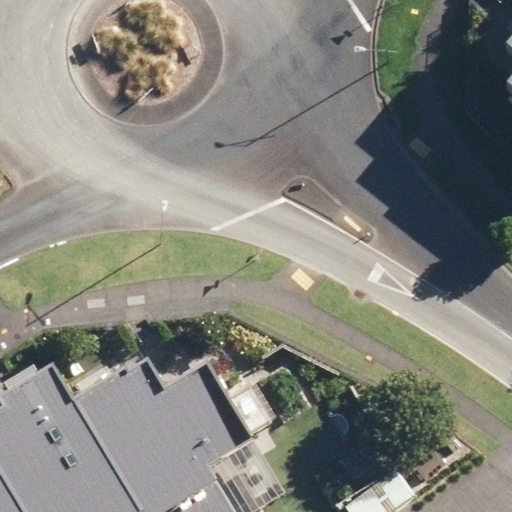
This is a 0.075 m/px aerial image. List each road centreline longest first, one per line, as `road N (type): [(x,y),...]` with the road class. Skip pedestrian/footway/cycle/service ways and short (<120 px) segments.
road 1 (residential): [(199,173),(251,216),(335,253),(419,273)]
road 2 (residential): [(279,77),(357,156),(395,214),(419,273)]
road 3 (residential): [(111,178),(70,160),(37,130),(3,57)]
road 4 (residential): [(279,77),(265,115),(237,152),(199,173)]
road 5 (residential): [(111,178),(0,236)]
